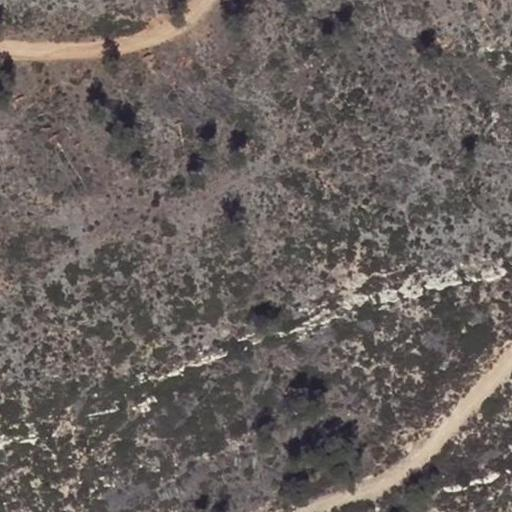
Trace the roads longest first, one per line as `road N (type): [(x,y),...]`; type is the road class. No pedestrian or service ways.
road 1 (track): [(511,365),(323,511)]
road 2 (track): [(0,50),(154,44),(181,29),(203,0)]
